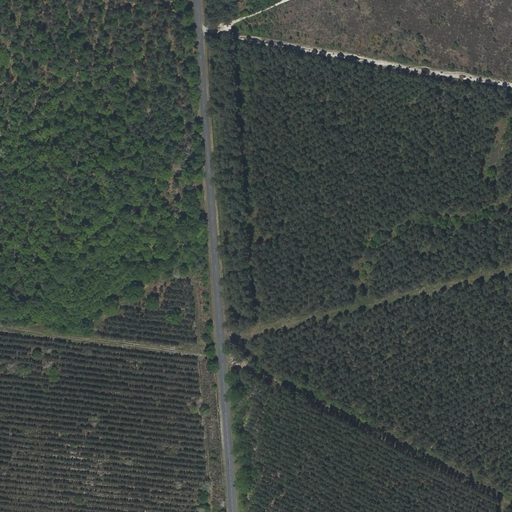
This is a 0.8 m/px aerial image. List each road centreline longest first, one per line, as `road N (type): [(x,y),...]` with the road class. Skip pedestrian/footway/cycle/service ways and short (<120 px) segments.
road 1 (track): [(511,505),(222,357),(0,322)]
road 2 (tertiary): [(196,0),(232,511)]
road 3 (track): [(511,85),(198,29),(286,0)]
